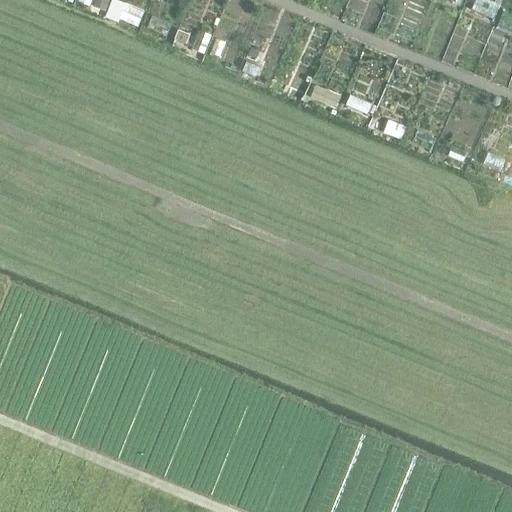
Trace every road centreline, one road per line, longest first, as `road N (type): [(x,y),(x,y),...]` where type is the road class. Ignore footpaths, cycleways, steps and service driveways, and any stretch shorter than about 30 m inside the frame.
road 1 (track): [(511,336),(0,124)]
road 2 (track): [(230,511),(0,417)]
